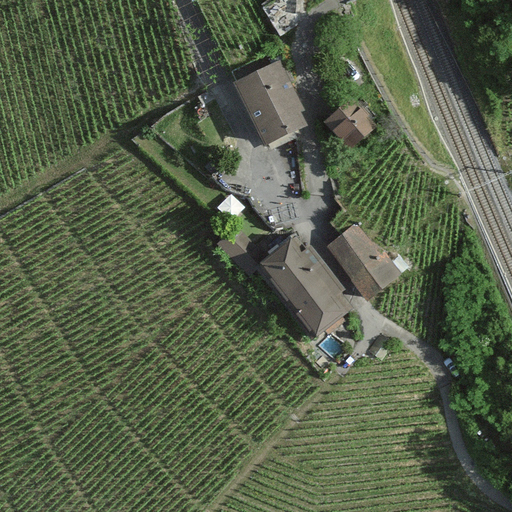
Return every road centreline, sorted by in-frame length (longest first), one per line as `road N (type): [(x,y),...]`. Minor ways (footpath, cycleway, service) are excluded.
road 1 (unclassified): [(511,507),(474,479),(455,445),(440,374),(353,300),(302,227)]
road 2 (unclassified): [(302,227),(202,50),(188,0)]
road 3 (residential): [(331,0),(308,14),(296,54),(320,194),(302,227)]
